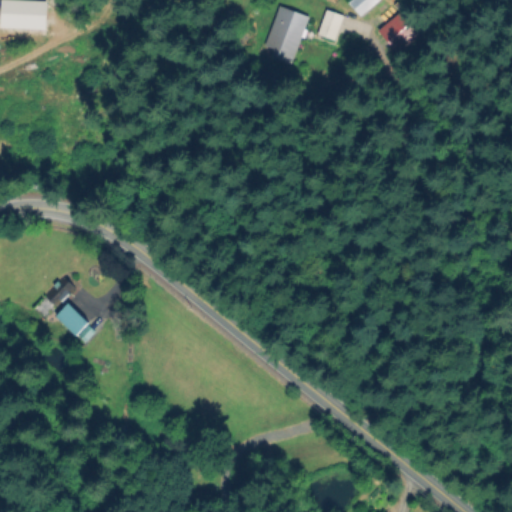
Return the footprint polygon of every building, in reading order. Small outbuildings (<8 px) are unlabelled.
[(377,0),(361,15),(349,2),(351,0),(377,0)] [(310,16),(292,63),(272,55),(275,48),(266,45),(281,5),(310,16)] [(343,15),(335,39),(319,34),(327,9),(343,15)] [(76,287),(58,306),(47,296),(65,277),(76,287)] [(89,322),(77,335),(58,316),(70,303),(89,322)]
